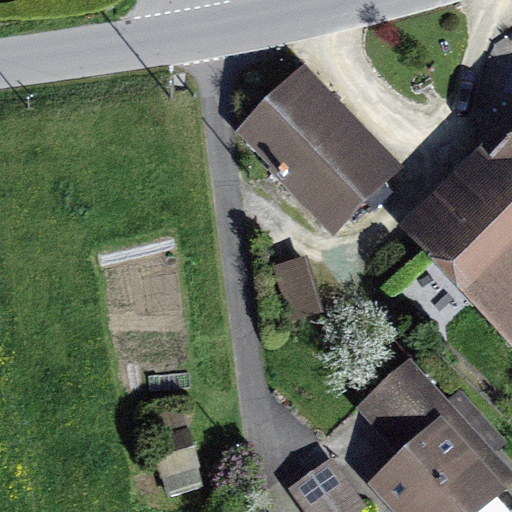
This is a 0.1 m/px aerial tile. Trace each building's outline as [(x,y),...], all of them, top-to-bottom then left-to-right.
[(382,180),(294,90),(249,134),(278,163),(269,172),(282,185),(291,177),(337,224),(382,180)] [(511,155),(422,242),(511,337),(511,155)] [(362,407),(400,449),(445,408),(407,366),(362,407)] [(506,511),(473,472),(490,457),(456,420),(380,487),(403,511),(506,511)] [(306,511),(361,511),(362,511),(330,466),(293,492),(306,511)]
